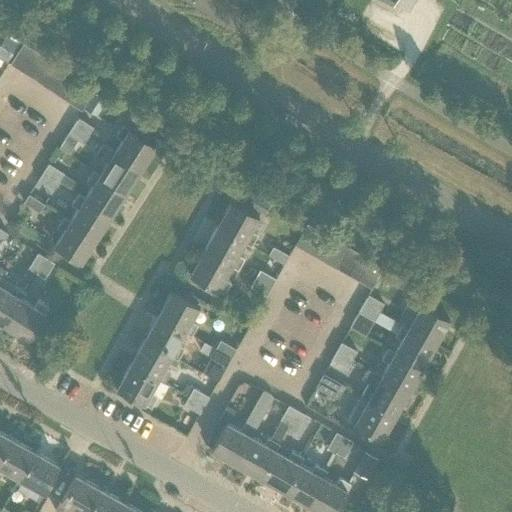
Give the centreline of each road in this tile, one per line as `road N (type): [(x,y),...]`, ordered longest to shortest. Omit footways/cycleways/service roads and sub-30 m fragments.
road 1 (secondary): [(511,236),(190,52),(125,0)]
road 2 (residential): [(236,369),(291,398),(347,293),(292,264)]
road 3 (residential): [(173,478),(0,376)]
road 4 (residential): [(0,215),(61,118),(7,85)]
road 5 (residential): [(236,369),(173,478)]
